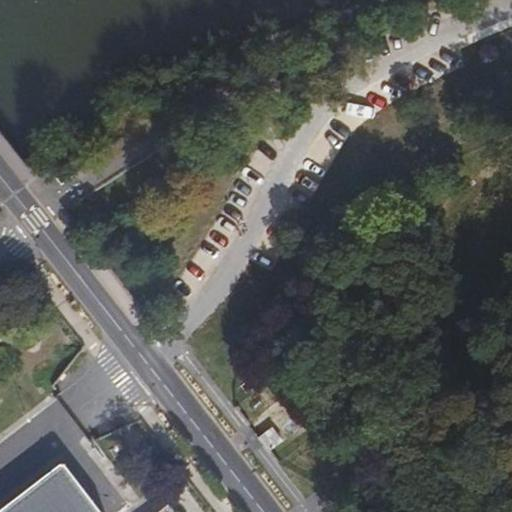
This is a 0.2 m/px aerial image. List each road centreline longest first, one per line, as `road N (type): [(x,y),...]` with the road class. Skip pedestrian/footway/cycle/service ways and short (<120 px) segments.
road 1 (residential): [(155,335),(243,242),(303,139),(445,32),(511,10)]
road 2 (track): [(0,264),(136,146),(210,116),(389,68)]
road 3 (primary): [(0,176),(138,351)]
road 4 (primary): [(138,351),(262,511)]
